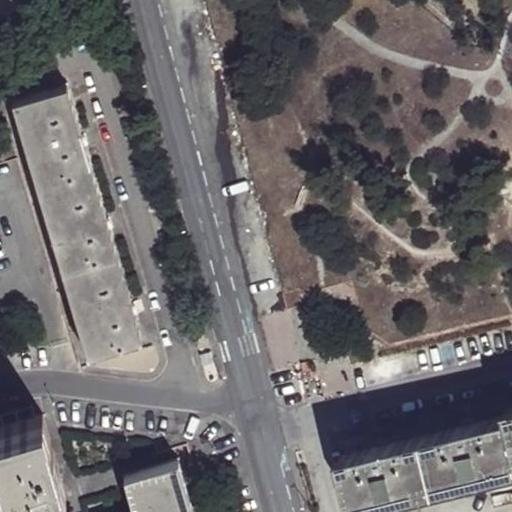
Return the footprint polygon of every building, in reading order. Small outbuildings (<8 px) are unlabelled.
[(34,174),(88,159),(65,84),(11,99),(34,174)] [(88,159),(34,174),(57,249),(110,234),(88,159)] [(79,324),(133,309),(110,234),(57,249),(79,324)] [(133,309),(79,324),(88,351),(141,336),(133,309)] [(33,406),(13,411),(0,414),(0,424),(36,414),(33,406)] [(0,510),(66,491),(47,427),(42,412),(36,414),(0,424),(0,510)] [(428,434),(441,488),(511,471),(511,415),(428,434)] [(441,488),(428,434),(344,455),(357,508),(441,488)] [(132,511),(181,511),(190,510),(176,460),(122,477),(132,511)]
